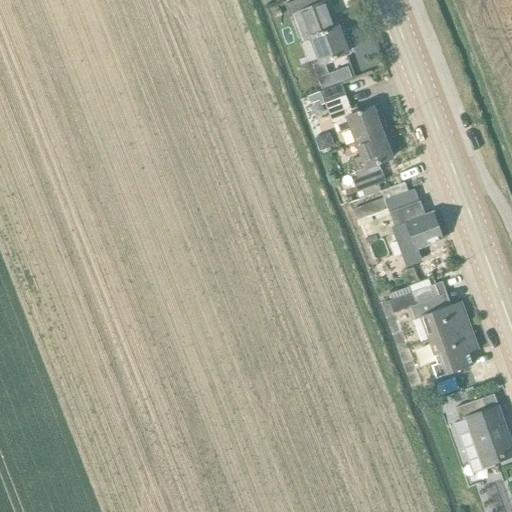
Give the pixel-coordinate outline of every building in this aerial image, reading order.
[(309,7),(306,0),(298,0),(283,5),(289,20),(283,23),(292,45),(304,41),(304,42),(309,40),(318,64),(347,53),(328,0),(309,7)] [(346,67),(332,72),(336,83),(350,78),(346,67)] [(356,143),(386,132),(380,118),(375,120),(370,107),(357,112),(355,108),(349,110),(339,83),(319,91),(332,124),(336,122),(339,132),(351,128),(356,143)] [(386,132),(356,143),(361,156),(350,160),(356,176),(351,178),(352,179),(339,184),(346,205),(360,200),(381,192),(380,191),(373,170),(368,172),(366,167),(390,158),(385,144),(389,142),(386,132)] [(401,183),(380,191),(381,192),(383,197),(384,200),(407,192),(403,182),(401,183)] [(356,222),(360,220),(388,210),(384,200),(383,197),(351,209),(356,222)] [(418,220),(413,204),(388,213),(393,228),(394,227),(394,229),(404,225),(405,229),(394,232),(406,265),(419,260),(415,249),(443,239),(434,214),(418,220)] [(427,341),(470,326),(461,302),(444,308),(435,283),(410,292),(387,301),(392,313),(409,307),(414,319),(418,318),(427,341)] [(470,326),(427,341),(435,364),(430,366),(434,378),(472,364),(468,353),(479,349),(470,326)] [(454,378),(436,384),(440,396),(458,390),(454,378)] [(486,411),(482,397),(454,408),(459,422),(465,419),(482,466),(511,455),(511,447),(497,407),(486,411)]
